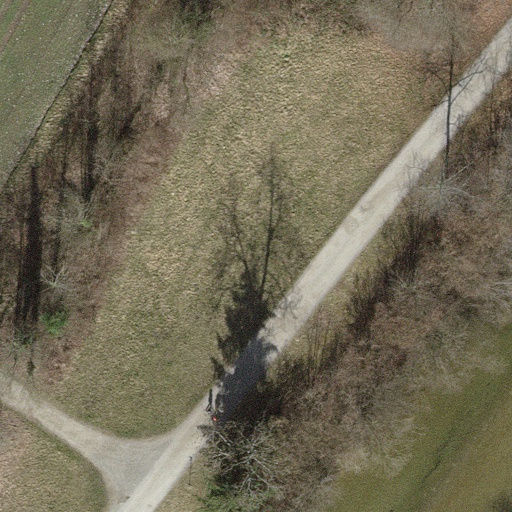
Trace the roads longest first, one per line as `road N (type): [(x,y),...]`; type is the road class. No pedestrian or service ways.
road 1 (track): [(511,48),(153,482)]
road 2 (track): [(0,392),(153,482)]
